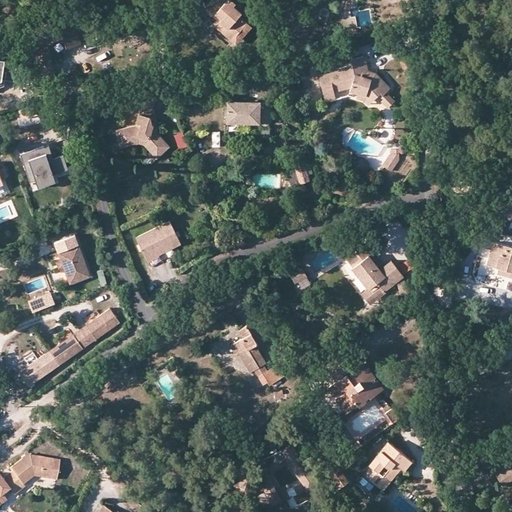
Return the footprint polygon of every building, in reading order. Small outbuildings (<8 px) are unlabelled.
[(235,35),(246,22),(239,15),(241,12),(233,5),(235,3),(231,0),(211,0),(205,7),(213,14),(214,13),(220,19),(219,21),(235,35)] [(212,15),(216,19),(219,21),(220,19),(214,13),(213,14),(212,15)] [(81,44),(77,30),(75,19),(73,19),(29,31),(40,69),(53,65),(48,45),(47,43),(51,42),(62,38),(65,48),(81,44)] [(212,24),(233,41),(236,44),(238,41),(251,27),(246,22),(235,35),(219,21),(216,19),(212,24)] [(94,23),(84,25),(86,32),(95,29),(94,23)] [(363,69),(367,68),(362,54),(350,56),(351,62),(338,65),(338,67),(318,72),(324,98),(335,96),(333,88),(349,84),(349,88),(357,90),(365,92),(366,89),(373,96),(378,92),(380,91),(382,93),(385,91),(389,87),(379,74),(375,77),(364,73),(363,69)] [(43,82),(57,78),(53,65),(40,69),(43,82)] [(377,71),(367,68),(363,69),(364,73),(375,77),(379,74),(377,71)] [(365,92),(357,90),(355,94),(362,97),(367,101),(373,96),(366,89),(365,92)] [(393,100),(385,91),(382,93),(380,91),(378,92),(383,97),(381,99),(386,106),(393,100)] [(33,103),(37,115),(55,111),(52,98),(40,101),(33,103)] [(151,124),(149,116),(152,103),(138,99),(135,112),(137,113),(134,124),(115,130),(118,141),(136,137),(137,141),(139,141),(144,142),(145,143),(149,140),(160,152),(169,143),(156,129),(157,124),(151,124)] [(63,100),(56,103),(61,113),(68,109),(63,100)] [(269,101),(225,100),(225,121),(267,122),(269,101)] [(33,103),(17,108),(20,119),(37,115),(33,103)] [(270,128),(261,128),(260,138),(270,138),(270,128)] [(182,132),(173,134),(177,148),(186,146),(182,132)] [(136,137),(118,141),(120,146),(135,142),(137,141),(136,137)] [(157,155),(160,152),(149,140),(145,143),(157,155)] [(67,168),(62,154),(52,157),(47,143),(19,153),(29,181),(33,180),(52,173),(67,168)] [(384,175),(391,161),(383,158),(377,170),(384,175)] [(304,165),(296,169),(301,184),(309,181),(304,165)] [(33,180),(35,186),(55,179),(52,173),(33,180)] [(507,215),(511,207),(511,197),(506,193),(496,207),(507,215)] [(135,237),(146,259),(179,242),(168,220),(135,237)] [(53,242),(60,260),(62,266),(68,283),(89,275),(74,234),(53,242)] [(365,240),(355,248),(362,256),(365,254),(372,248),(365,240)] [(511,273),(511,245),(494,240),(493,243),(487,262),(501,267),(500,269),(511,273)] [(395,279),(401,273),(388,258),(380,265),(377,268),(373,263),(365,254),(362,256),(355,248),(345,257),(352,265),(351,266),(367,286),(368,287),(376,280),(383,288),(395,279)] [(287,273),(294,283),(306,275),(299,265),(287,273)] [(498,275),(511,278),(511,273),(500,269),(498,275)] [(395,279),(396,283),(403,281),(401,273),(395,279)] [(385,290),(383,288),(376,280),(368,287),(367,286),(361,292),(370,302),(385,290)] [(403,281),(396,283),(399,292),(406,289),(403,281)] [(49,291),(27,299),(32,310),(53,302),(49,291)] [(107,308),(84,325),(85,327),(79,332),(72,336),(71,334),(48,350),(57,364),(116,321),(107,308)] [(220,341),(226,351),(238,370),(242,368),(251,382),(256,379),(259,383),(273,373),(264,360),(256,365),(253,360),(256,359),(247,348),(256,342),(245,324),(238,329),(235,322),(226,327),(230,335),(220,341)] [(223,352),(226,351),(220,341),(218,344),(223,352)] [(27,385),(57,364),(48,350),(37,358),(33,354),(21,363),(24,367),(26,370),(20,374),(27,385)] [(339,360),(332,364),(330,361),(324,365),(326,368),(322,371),(329,381),(346,370),(339,360)] [(366,361),(364,363),(383,388),(385,386),(366,361)] [(334,383),(351,409),(368,398),(370,398),(383,388),(364,363),(351,372),(353,373),(353,375),(352,376),(350,377),(347,373),(334,383)] [(347,413),(351,409),(334,383),(328,387),(347,413)] [(394,406),(387,411),(392,417),(399,412),(394,406)] [(392,458),(403,466),(411,457),(387,438),(360,469),(376,483),(390,467),(387,464),(392,458)] [(354,450),(338,462),(334,465),(325,471),(337,489),(347,482),(339,472),(366,453),(361,445),(354,450)] [(251,465),(270,490),(275,487),(265,473),(284,458),(306,488),(316,481),(290,446),(251,465)] [(11,491),(13,494),(23,487),(20,483),(31,475),(55,478),(58,458),(28,454),(27,458),(24,461),(21,458),(8,468),(11,471),(2,478),(0,475),(0,493),(9,487),(11,491)] [(398,473),(403,466),(392,458),(387,464),(390,467),(376,483),(381,487),(395,471),(398,473)] [(511,464),(510,462),(493,473),(501,486),(511,479),(511,464)] [(247,474),(235,483),(243,495),(256,486),(247,474)] [(361,475),(354,485),(363,491),(370,481),(361,475)] [(0,493),(0,497),(3,501),(6,500),(4,496),(11,491),(9,487),(0,493)] [(282,496),(275,487),(270,490),(277,500),(282,496)]
